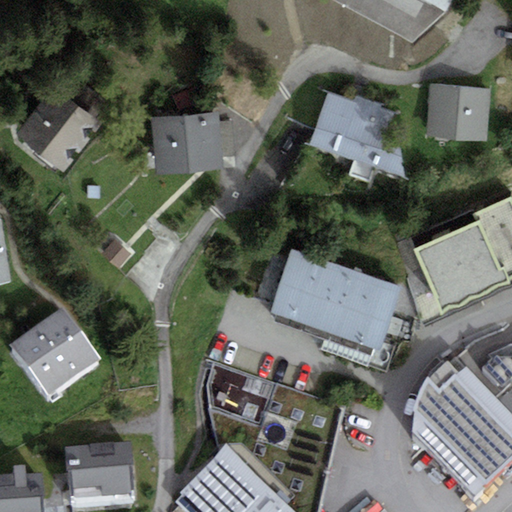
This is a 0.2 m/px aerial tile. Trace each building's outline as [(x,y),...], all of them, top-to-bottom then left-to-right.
[(491,89),(430,84),(426,136),(486,141),(491,89)] [(100,123),(51,87),(15,134),(64,171),(100,123)] [(190,90),(172,96),(178,111),(195,105),(190,90)] [(327,90),(309,145),(381,168),(390,139),(386,138),(395,112),(380,107),(382,102),(355,94),(354,98),(327,90)] [(219,112),(150,118),(156,176),(235,168),(230,120),(219,121),(219,112)] [(399,142),(390,139),(381,168),(405,177),(399,142)] [(475,222),(412,250),(441,315),(511,283),(511,197),(471,215),(475,222)] [(0,283),(12,282),(2,219),(0,219),(0,283)] [(118,268),(130,254),(114,240),(102,255),(118,268)] [(401,287),(293,248),(282,278),(242,263),(234,287),(273,302),(270,311),(378,351),(401,287)] [(101,373),(63,319),(10,362),(49,414),(101,373)] [(495,409),(511,394),(511,392),(511,352),(486,363),(475,349),(456,365),(495,409)] [(277,385),(214,365),(206,390),(208,415),(262,435),(277,385)] [(469,511),(476,511),(511,478),(511,427),(495,409),(456,365),(427,393),(419,411),(413,432),(410,451),(469,511)] [(322,511),(346,410),(277,385),(262,435),(208,415),(222,464),(226,459),(278,511),(322,511)] [(131,454),(65,460),(69,511),(81,511),(136,507),(131,454)] [(222,464),(180,504),(182,506),(188,511),(278,511),(226,459),(222,464)] [(0,489),(0,511),(43,511),(42,486),(25,488),(24,482),(13,482),(14,489),(0,489)]
